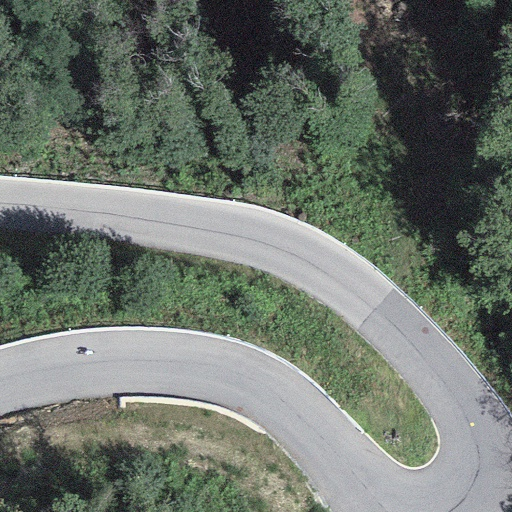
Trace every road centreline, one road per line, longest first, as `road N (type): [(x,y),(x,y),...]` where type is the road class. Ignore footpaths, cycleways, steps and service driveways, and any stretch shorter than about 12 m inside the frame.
road 1 (tertiary): [(454,511),(474,489),(479,464),(459,403),(371,307),(323,273),(237,237),(146,217),(0,202)]
road 2 (tertiary): [(0,376),(121,359),(213,372),(282,405),(354,479),(401,511)]
